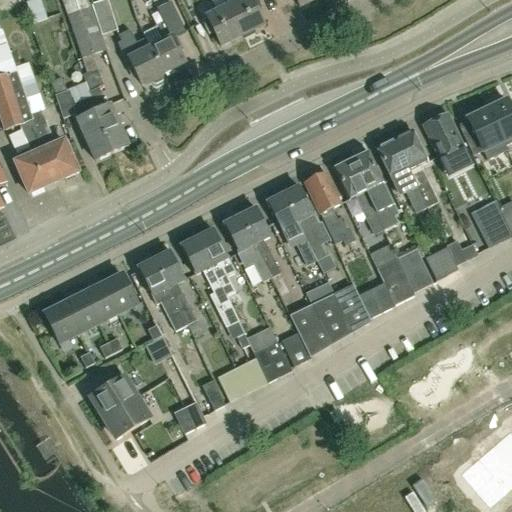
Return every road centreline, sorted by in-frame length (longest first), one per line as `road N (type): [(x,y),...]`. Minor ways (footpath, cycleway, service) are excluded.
road 1 (residential): [(511,256),(128,488),(143,511)]
road 2 (primary): [(0,286),(375,95)]
road 3 (residential): [(146,123),(141,112),(373,0)]
road 4 (residential): [(304,511),(511,386)]
road 5 (primary): [(511,14),(375,95)]
road 6 (primary): [(375,95),(511,44)]
